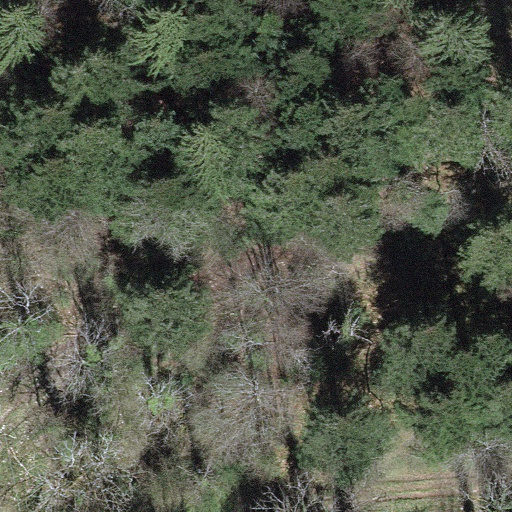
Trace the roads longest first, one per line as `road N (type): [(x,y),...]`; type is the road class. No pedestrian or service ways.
road 1 (track): [(0,404),(70,352),(339,216),(511,76)]
road 2 (track): [(511,483),(335,495),(264,511)]
